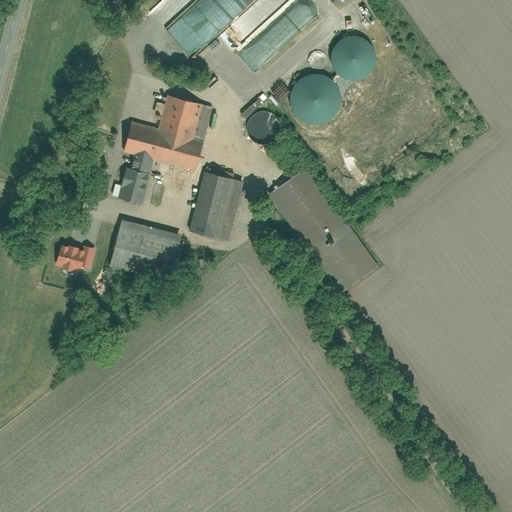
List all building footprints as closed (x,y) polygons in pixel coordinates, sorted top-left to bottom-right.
[(237,0),(223,14),(229,20),(250,0),(237,0)] [(366,74),(371,69),(373,63),(374,56),(373,50),(369,44),(364,39),(358,37),(351,36),(345,38),(339,41),(335,46),(332,52),(332,59),(333,65),(336,71),(341,75),(347,78),(354,79),(361,77),(366,74)] [(331,115),(335,109),(338,103),(338,96),(337,90),(333,84),(329,79),(323,76),(316,74),(310,75),(303,77),(298,81),(294,87),(292,93),(291,100),(292,106),(296,112),(300,117),(306,120),(313,121),(320,121),(326,119),(331,115)] [(133,121),(125,150),(135,152),(153,157),(194,168),(210,106),(167,95),(159,128),(133,121)] [(135,152),(131,167),(149,171),(153,157),(135,152)] [(127,166),(119,197),(141,203),(149,171),(131,167),(127,166)] [(377,264),(308,168),(269,196),(337,292),(377,264)] [(244,182),(206,172),(191,231),(228,241),(244,182)] [(184,235),(122,219),(110,264),(172,280),(184,235)] [(85,249),(62,243),(57,262),(63,264),(62,268),(72,270),(73,267),(80,268),(81,266),(85,249)] [(90,268),(95,248),(86,246),(85,249),(81,266),(90,268)]
